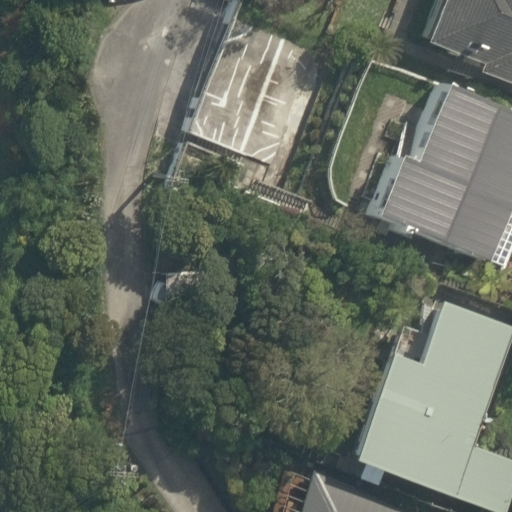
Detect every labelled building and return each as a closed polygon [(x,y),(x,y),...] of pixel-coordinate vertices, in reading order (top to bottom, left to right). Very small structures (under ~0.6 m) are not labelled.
[(511,0),(420,0),(407,38),(468,61),(465,70),(511,87),(511,0)] [(315,51),(226,16),(182,131),(271,165),(315,51)] [(396,157),(381,151),(356,212),(494,266),(511,220),(511,112),(461,91),(464,83),(440,74),(438,82),(427,77),(396,157)] [(192,278),(161,271),(147,334),(179,341),(192,278)] [(382,352),(369,348),(330,453),(487,511),(496,511),(511,471),(511,461),(461,443),(503,325),(422,297),(407,340),(389,334),(382,352)] [(392,511),(396,505),(310,471),(309,472),(301,469),(282,511),(392,511)]
